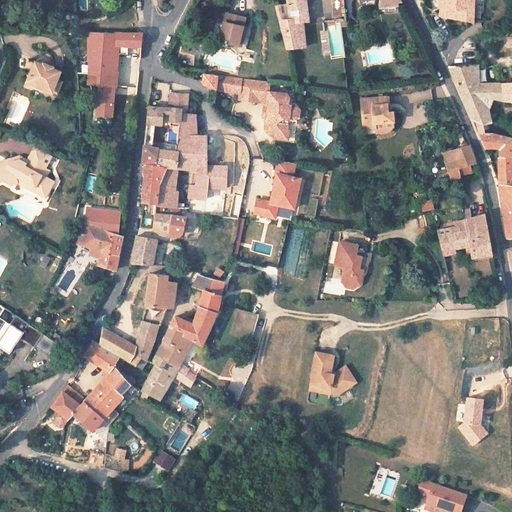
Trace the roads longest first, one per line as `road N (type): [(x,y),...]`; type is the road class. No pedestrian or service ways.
road 1 (tertiary): [(36,414),(119,281),(155,27)]
road 2 (unclassified): [(408,0),(484,163),(511,298)]
road 3 (track): [(155,27),(0,24)]
